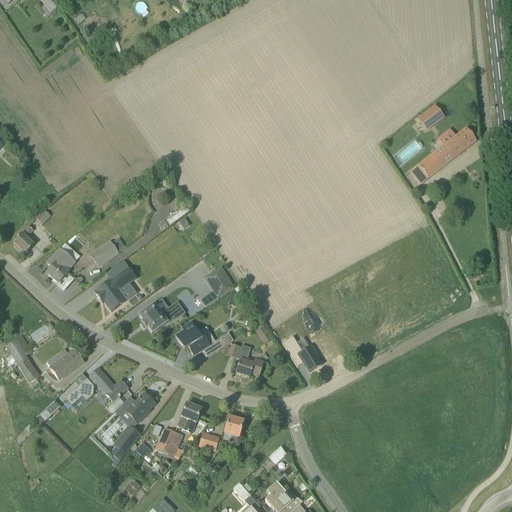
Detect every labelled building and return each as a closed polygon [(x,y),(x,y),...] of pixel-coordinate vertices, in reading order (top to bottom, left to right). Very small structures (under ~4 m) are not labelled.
[(444,119),(435,107),(417,121),(426,133),(444,119)] [(411,173),(421,186),(476,142),(466,130),(411,173)] [(50,217),(44,211),(36,220),(42,225),(50,217)] [(22,235),(13,244),(25,256),(34,246),(26,239),(33,232),(29,228),(22,235)] [(98,268),(118,254),(110,243),(90,257),(98,268)] [(66,273),(75,264),(59,249),(44,265),(50,270),(46,274),(58,285),(68,274),(66,273)] [(94,294),(103,305),(104,304),(111,313),(126,302),(118,292),(135,280),(127,269),(110,282),(110,281),(96,292),(96,293),(94,294)] [(217,300),(233,290),(220,269),(204,279),(217,300)] [(238,296),(230,294),(229,301),(237,303),(238,296)] [(141,324),(146,329),(147,328),(152,334),(166,324),(166,325),(183,315),(176,305),(170,309),(172,311),(166,316),(163,312),(160,315),(153,306),(139,316),(143,322),(141,324)] [(49,323),(30,335),(36,344),(55,332),(49,323)] [(180,327),(183,332),(175,338),(181,347),(179,349),(180,349),(181,348),(184,352),(188,349),(193,358),(210,347),(205,338),(201,340),(191,324),(182,330),(180,327)] [(261,340),(269,335),(263,327),(256,332),(261,340)] [(219,351),(233,342),(228,335),(215,343),(219,351)] [(295,335),(284,341),(297,366),(304,363),(309,373),(321,366),(316,355),(317,354),(313,346),(303,351),(295,335)] [(8,368),(15,364),(28,385),(39,377),(25,356),(31,352),(21,337),(4,348),(10,357),(4,361),(8,368)] [(240,361),(235,375),(249,379),(250,375),(258,377),(263,363),(254,360),(253,362),(247,360),(251,349),(241,346),(240,349),(231,346),(228,357),(240,361)] [(50,370),(59,381),(83,363),(74,352),(73,351),(67,355),(65,351),(56,357),(46,365),(50,370)] [(93,387),(96,385),(112,403),(120,396),(127,390),(121,382),(114,388),(98,370),(89,377),(91,379),(88,382),(86,380),(75,390),(64,399),(71,407),(76,413),(87,404),(86,402),(93,396),(93,388),(93,387)] [(144,395),(135,404),(130,398),(120,408),(137,425),(149,413),(149,412),(154,406),(152,403),(152,401),(149,397),(146,398),(144,395)] [(47,419),(59,408),(54,402),(42,414),(47,419)] [(195,424),(201,411),(186,405),(176,428),(190,434),(195,424)] [(39,416),(36,420),(42,426),(45,422),(39,416)] [(103,431),(117,420),(114,416),(100,427),(103,431)] [(228,418),(224,435),(231,437),(226,453),(233,455),(238,439),(243,422),(228,418)] [(113,447),(115,449),(110,455),(119,462),(140,436),(128,427),(113,447)] [(180,437),(163,430),(156,450),(172,456),(180,437)] [(214,452),(218,440),(203,436),(199,448),(214,452)] [(280,448),(268,459),(275,467),(286,457),(280,448)] [(155,464),(151,468),(156,473),(160,469),(155,464)] [(132,496),(140,487),(133,481),(125,490),(132,496)] [(238,496),(243,501),(250,509),(246,511),(254,511),(259,508),(249,496),(247,495),(242,488),(238,485),(233,490),(238,496)] [(246,485),(242,488),(247,495),(252,491),(246,485)] [(292,511),(302,504),(296,499),(290,504),(274,486),(272,488),(266,493),(270,497),(264,502),(273,511),(274,511),(273,511),(275,509),(277,511),(282,511),(283,511),(292,511)]
